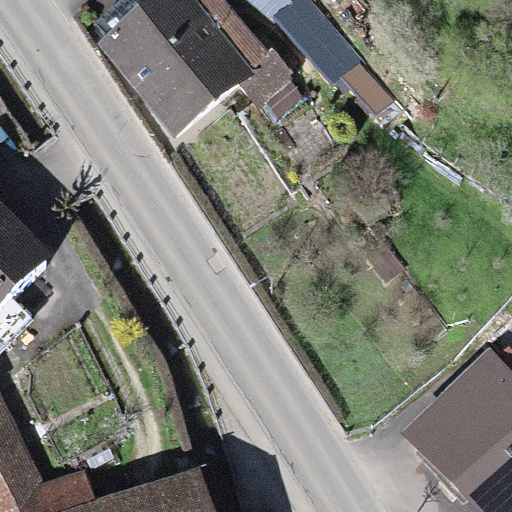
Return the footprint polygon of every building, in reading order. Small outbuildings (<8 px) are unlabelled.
[(173,0),(162,0),(103,48),(171,131),(237,77),(173,0)] [(0,302),(44,260),(0,215),(0,302)] [(511,511),(511,385),(491,363),(407,439),(474,511),(511,511)] [(0,422),(0,511),(23,511),(21,501),(38,496),(0,422)] [(38,496),(21,501),(23,511),(196,511),(189,485),(99,511),(87,511),(79,483),(38,496)]
